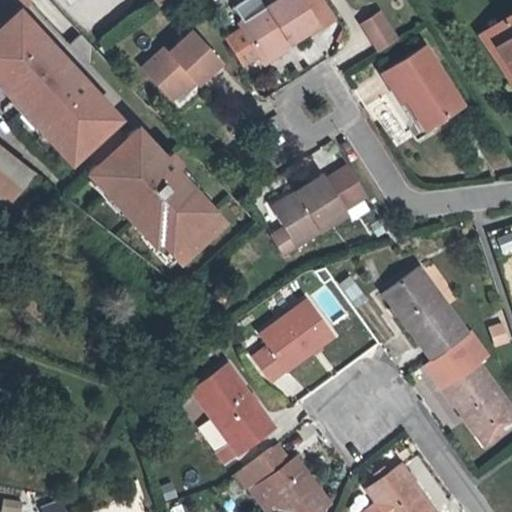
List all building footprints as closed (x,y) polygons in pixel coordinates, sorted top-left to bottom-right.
[(0,6),(0,26),(18,10),(11,3),(14,0),(0,0),(0,5),(1,6),(0,6)] [(14,0),(11,3),(18,10),(28,0),(14,0)] [(257,56),(261,61),(284,46),(281,42),(286,39),(290,43),(300,36),(316,26),(299,0),(267,0),(270,5),(238,25),(241,30),(257,56)] [(299,0),(316,26),(300,36),(303,40),(337,19),(324,0),(299,0)] [(36,125),(70,161),(117,117),(99,98),(96,101),(85,89),(88,86),(55,50),(51,53),(38,39),(42,36),(18,10),(0,26),(0,85),(14,100),(17,98),(39,122),(36,125)] [(511,13),(498,23),(498,24),(502,28),(490,36),(500,51),(511,68),(511,13)] [(363,24),(379,50),(396,39),(379,14),(363,24)] [(511,81),(511,80),(511,68),(500,51),(490,36),(502,28),(498,24),(481,36),(494,56),(511,81)] [(170,96),(182,84),(191,76),(197,81),(220,59),(190,28),(169,47),(163,42),(140,64),(170,96)] [(234,34),(236,37),(226,44),(241,66),(257,56),(241,30),(234,34)] [(234,34),(224,40),(226,44),(236,37),(234,34)] [(42,36),(38,39),(51,53),(55,50),(42,36)] [(286,50),(284,46),(261,61),(263,64),(286,50)] [(422,46),(380,74),(399,102),(404,99),(423,128),(460,104),(422,46)] [(191,76),(182,84),(188,90),(197,81),(191,76)] [(99,98),(88,86),(85,89),(96,101),(99,98)] [(17,98),(14,100),(36,125),(39,122),(17,98)] [(133,130),(86,172),(95,182),(98,179),(124,207),(121,209),(152,243),(158,238),(179,261),(222,221),(189,187),(186,188),(171,170),(179,164),(168,151),(162,156),(136,127),(133,130)] [(0,192),(6,197),(2,202),(20,215),(27,206),(38,214),(56,190),(46,181),(29,169),(27,171),(0,149),(0,192)] [(345,166),(323,180),(341,208),(363,194),(345,166)] [(272,206),(286,230),(272,239),(283,250),(344,212),(341,208),(323,180),(321,176),(272,206)] [(98,179),(95,182),(121,209),(124,207),(98,179)] [(511,240),(510,229),(496,232),(499,251),(511,249),(511,240)] [(158,238),(152,243),(173,266),(179,261),(158,238)] [(242,249),(226,259),(244,286),(260,276),(242,249)] [(42,322),(64,297),(25,262),(3,287),(42,322)] [(383,293),(392,306),(398,313),(430,360),(465,334),(418,268),(383,293)] [(338,282),(355,306),(367,298),(349,273),(338,282)] [(305,301),(259,335),(267,346),(252,357),(269,380),(331,336),(305,301)] [(393,316),(398,313),(392,306),(388,309),(393,316)] [(493,346),(509,341),(504,322),(488,326),(493,346)] [(433,376),(477,434),(511,410),(478,364),(468,371),(458,358),(433,376)] [(190,390),(229,441),(238,452),(272,427),(225,365),(190,390)] [(511,410),(477,434),(483,444),(511,423),(511,410)] [(224,463),(238,452),(229,441),(216,451),(224,463)] [(241,488),(245,485),(255,478),(278,508),(273,511),(314,511),(326,503),(292,457),(282,465),(269,447),(232,474),(241,488)] [(433,511),(399,465),(386,475),(379,480),(367,489),(383,511),(433,511)] [(379,480),(386,475),(382,469),(375,475),(379,480)] [(255,478),(245,485),(265,511),(273,511),(278,508),(255,478)] [(39,511),(64,511),(62,500),(38,505),(39,511)]
